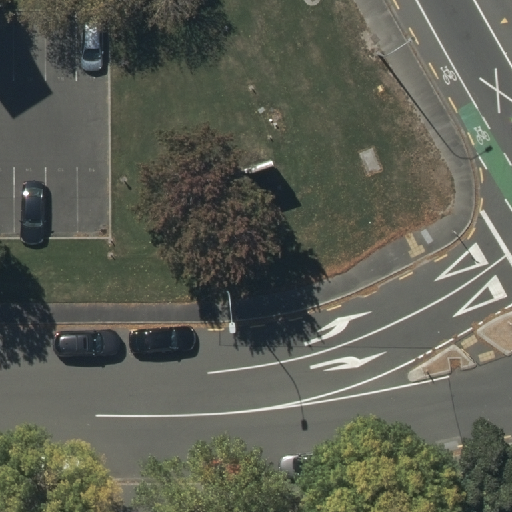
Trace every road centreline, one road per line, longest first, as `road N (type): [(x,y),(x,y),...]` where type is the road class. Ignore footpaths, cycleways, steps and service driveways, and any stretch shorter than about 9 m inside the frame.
road 1 (unclassified): [(162,416),(219,373),(333,349),(444,297),(511,253)]
road 2 (unclassified): [(511,401),(410,431),(225,449),(162,416)]
road 3 (unclassified): [(162,416),(0,416)]
